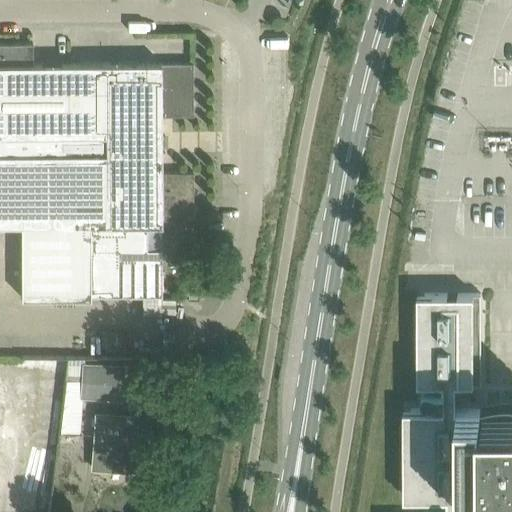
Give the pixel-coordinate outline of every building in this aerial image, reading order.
[(32,41),(0,41),(0,61),(32,61),(32,41)] [(0,129),(79,128),(79,61),(32,61),(0,61),(0,129)] [(79,61),(79,128),(107,128),(107,102),(107,61),(79,61)] [(107,61),(107,102),(161,102),(161,114),(192,114),(192,62),(160,62),(160,61),(107,61)] [(0,222),(21,223),(21,295),(89,295),(89,294),(127,294),(127,185),(147,185),(147,171),(161,171),(161,114),(161,102),(107,102),(107,128),(79,128),(0,129),(0,222)] [(161,171),(147,171),(147,185),(127,185),(127,294),(161,294),(161,247),(161,223),(161,222),(193,222),(193,171),(161,171)] [(484,406),(481,408),(456,408),(456,381),(482,381),(481,293),(418,293),(418,382),(443,381),(443,388),(428,388),(427,388),(426,388),(425,389),(424,390),(423,391),(422,392),(422,393),(421,394),(421,395),(421,396),(422,397),(422,399),(423,400),(424,401),(425,401),(427,402),(428,402),(443,402),(443,408),(404,408),(404,497),(447,497),(447,503),(433,503),(431,503),(430,504),(428,504),(428,505),(427,506),(426,507),(426,508),(426,509),(426,510),(426,511),(425,511),(460,511),(460,497),(511,496),(511,403),(510,403),(506,402),(502,402),(498,403),(495,403),(491,404),(488,405),(484,406)] [(68,356),(59,430),(80,432),(82,397),(123,400),(125,364),(84,362),(84,357),(68,356)] [(96,412),(95,430),(92,467),(132,470),(133,454),(148,455),(151,401),(132,400),(131,415),(96,412)] [(0,412),(0,456),(10,458),(16,414),(0,412)] [(16,414),(10,458),(30,461),(35,417),(16,414)] [(0,456),(0,493),(5,494),(10,458),(0,456)] [(10,458),(5,494),(25,496),(30,461),(10,458)]
